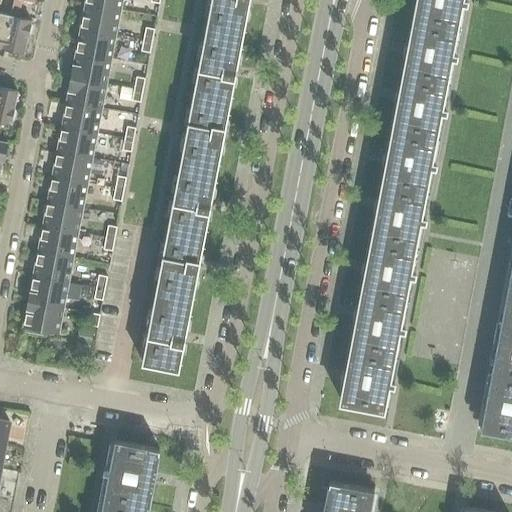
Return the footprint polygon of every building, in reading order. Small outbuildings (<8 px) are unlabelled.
[(0,12),(0,7),(1,0),(0,0),(0,45),(3,46),(10,15),(0,12)] [(13,0),(10,15),(3,46),(2,48),(24,53),(28,35),(30,34),(32,26),(30,23),(31,20),(30,19),(29,20),(18,17),(21,0),(13,0)] [(120,10),(122,0),(85,0),(85,4),(120,10)] [(211,0),(207,28),(242,35),(248,0),(211,0)] [(417,0),(414,19),(456,27),(460,2),(467,3),(467,0),(417,0)] [(116,35),(120,10),(85,4),(80,28),(116,35)] [(408,45),(406,55),(407,55),(404,73),(445,81),(450,57),(456,58),(457,53),(451,52),(456,27),(414,19),(409,45),(408,45)] [(143,39),(152,41),(154,29),(146,27),(143,39)] [(111,60),(116,35),(80,28),(76,53),(111,60)] [(194,95),(229,102),(242,35),(207,28),(194,95)] [(152,41),(143,39),(141,51),(150,53),(152,41)] [(106,85),(111,60),(76,53),(73,65),(71,78),(106,85)] [(399,91),(397,101),(398,101),(393,128),(435,136),(440,111),(446,112),(447,107),(441,106),(445,81),(404,73),(400,91),(399,91)] [(136,77),(134,89),(143,90),(145,78),(136,77)] [(101,109),(106,85),(71,78),(68,90),(69,90),(66,103),(101,109)] [(0,121),(8,123),(8,124),(10,124),(11,120),(14,119),(16,111),(14,108),(18,91),(0,87),(0,121)] [(122,87),(119,99),(131,101),(133,89),(122,87)] [(140,102),(143,90),(134,89),(132,101),(140,102)] [(216,169),(229,102),(194,95),(181,162),(216,169)] [(97,134),(101,109),(66,103),(62,127),(97,134)] [(136,128),(127,126),(125,138),(133,140),(136,128)] [(92,159),(97,134),(62,127),(57,152),(92,159)] [(387,154),(385,164),(386,164),(383,182),(424,190),(429,166),(436,167),(436,162),(430,161),(435,136),(393,128),(388,154),(387,154)] [(131,152),(133,140),(125,138),(122,150),(131,152)] [(87,184),(92,159),(57,152),(52,177),(87,184)] [(168,229),(204,236),(216,169),(181,162),(168,229)] [(115,188),(124,189),(126,178),(117,176),(115,188)] [(82,208),(87,184),(52,177),(47,202),(82,208)] [(378,200),(376,210),(378,210),(372,237),(414,245),(419,220),(425,221),(426,216),(420,215),(424,190),(383,182),(379,200),(378,200)] [(122,201),(124,189),(115,188),(113,200),(122,201)] [(78,233),(82,208),(47,202),(43,226),(78,233)] [(117,227),(108,225),(106,237),(114,239),(117,227)] [(73,258),(78,233),(43,226),(38,251),(73,258)] [(191,303),(204,236),(168,229),(155,296),(191,303)] [(112,251),(114,239),(106,237),(103,249),(112,251)] [(366,263),(364,273),(366,273),(362,291),(404,299),(408,275),(415,276),(416,271),(409,270),(414,245),(372,237),(367,263),(366,263)] [(68,283),(73,258),(38,251),(33,276),(68,283)] [(511,320),(511,271),(510,280),(505,279),(501,302),(506,303),(503,319),(511,320)] [(105,288),(107,277),(98,275),(96,287),(105,288)] [(63,307),(68,283),(33,276),(28,301),(63,307)] [(103,300),(105,288),(96,287),(94,299),(103,300)] [(357,309),(356,319),(357,319),(352,346),(393,354),(398,329),(404,330),(405,325),(399,324),(404,299),(362,291),(359,309),(357,309)] [(191,303),(155,296),(144,358),(143,358),(142,363),(168,367),(168,368),(174,369),(178,370),(179,365),(191,303)] [(59,333),(63,307),(28,301),(24,326),(26,327),(25,332),(43,335),(44,330),(59,333)] [(89,325),(98,327),(100,315),(91,313),(89,325)] [(511,320),(503,319),(500,334),(495,333),(491,356),(496,357),(493,374),(511,377),(511,320)] [(79,331),(77,341),(91,344),(93,333),(79,331)] [(345,372),(343,382),(345,382),(342,397),(341,397),(341,401),(383,409),(384,404),(388,384),(394,385),(395,380),(388,379),(393,354),(352,346),(346,372),(345,372)] [(511,377),(493,374),(490,389),(485,388),(480,411),(485,412),(482,427),(482,429),(511,434),(511,377)] [(9,420),(0,418),(0,445),(4,446),(9,420)] [(148,507),(148,505),(145,504),(149,483),(152,484),(154,474),(151,473),(155,452),(158,453),(159,449),(115,440),(115,444),(111,468),(104,467),(103,472),(110,473),(105,499),(148,507)] [(368,511),(372,494),(373,494),(373,490),(329,481),(329,485),(332,486),(328,507),(325,506),(323,511),(368,511)] [(105,499),(102,511),(143,511),(144,510),(147,510),(148,507),(105,499)]
